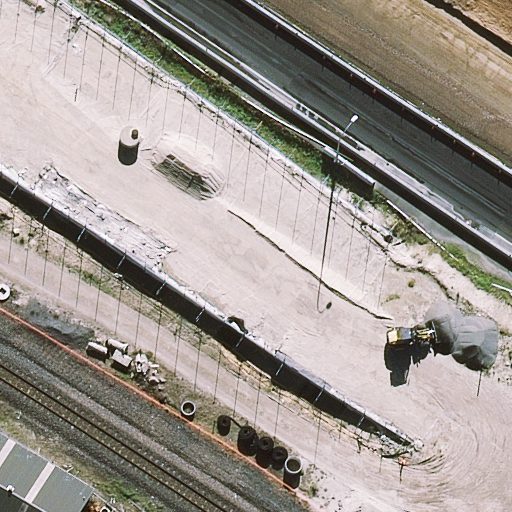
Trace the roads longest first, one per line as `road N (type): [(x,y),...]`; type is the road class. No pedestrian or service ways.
road 1 (motorway): [(511,423),(0,80)]
road 2 (track): [(0,260),(388,511)]
road 3 (motorway): [(511,184),(214,0)]
road 4 (motorway): [(350,0),(511,108)]
